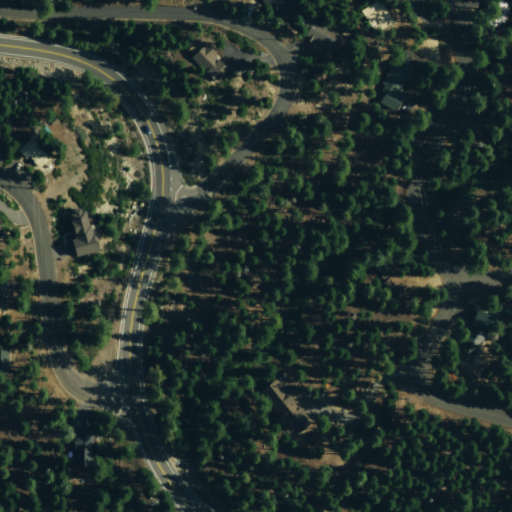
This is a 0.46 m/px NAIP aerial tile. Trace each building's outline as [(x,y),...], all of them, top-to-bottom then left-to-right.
[(257,0),(265,8),(267,6),(282,20),(294,7),(286,0),(257,0)] [(374,0),(358,8),(369,32),(387,23),(376,0),(374,0)] [(505,24),(503,0),(481,0),(483,25),(505,24)] [(326,49),(335,31),(301,15),(294,29),(305,34),(303,38),(326,49)] [(184,55),(208,82),(224,67),(200,40),(184,55)] [(371,100),(390,110),(400,93),(397,91),(411,66),(394,57),(371,100)] [(13,149),(24,137),(45,158),(35,168),(24,158),(23,158),(13,149)] [(87,239),(78,209),(75,210),(74,207),(66,209),(67,212),(63,213),(67,227),(64,228),(67,237),(64,238),(69,254),(91,248),(88,238),(87,239)] [(403,286),(387,272),(392,266),(379,255),(363,274),(391,299),(403,286)] [(452,352),(468,360),(478,339),(479,340),(490,317),(473,309),(452,352)] [(287,436),(309,418),(273,375),(255,391),(275,416),(272,418),(287,436)] [(88,434),(89,458),(70,459),(69,434),(88,434)]
